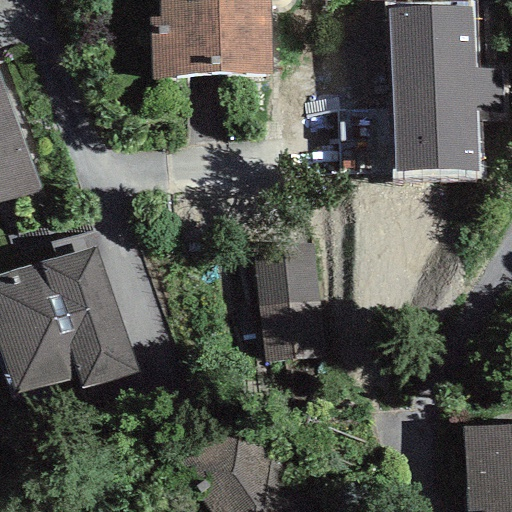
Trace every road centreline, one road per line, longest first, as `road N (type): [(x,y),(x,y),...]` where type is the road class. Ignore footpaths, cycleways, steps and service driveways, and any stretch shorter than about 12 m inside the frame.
road 1 (residential): [(28,0),(162,407)]
road 2 (residential): [(511,253),(430,393),(425,511)]
